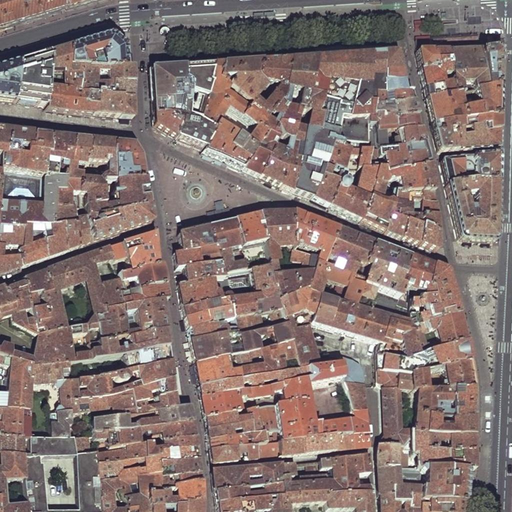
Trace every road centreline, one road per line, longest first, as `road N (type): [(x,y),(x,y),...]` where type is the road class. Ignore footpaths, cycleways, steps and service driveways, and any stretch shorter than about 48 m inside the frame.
road 1 (tertiary): [(300,0),(113,13),(0,46)]
road 2 (residential): [(401,0),(405,54),(454,268)]
road 3 (residential): [(454,268),(484,375),(480,511)]
road 4 (residential): [(374,511),(369,454),(203,471)]
road 5 (tertiary): [(498,511),(507,336)]
